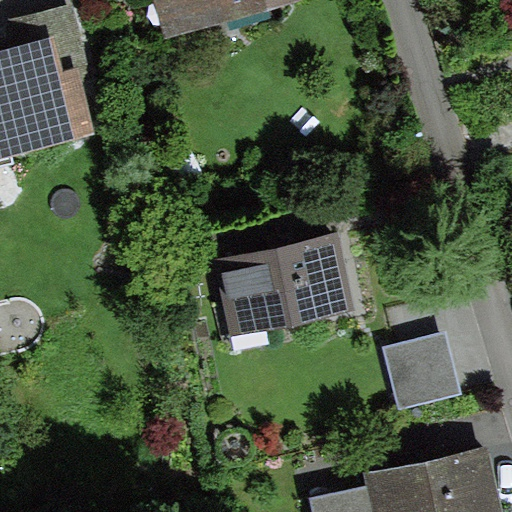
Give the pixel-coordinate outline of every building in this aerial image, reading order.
[(187,0),(192,15),(243,0),(187,0)] [(0,143),(81,123),(69,77),(81,74),(68,10),(35,18),(38,30),(20,34),(24,50),(0,55),(0,143)] [(268,338),(264,321),(348,303),(333,235),(220,260),(230,305),(224,307),(233,346),(268,338)] [(451,325),(386,339),(400,405),(465,391),(451,325)] [(496,511),(483,448),(370,473),(378,511),(496,511)]
